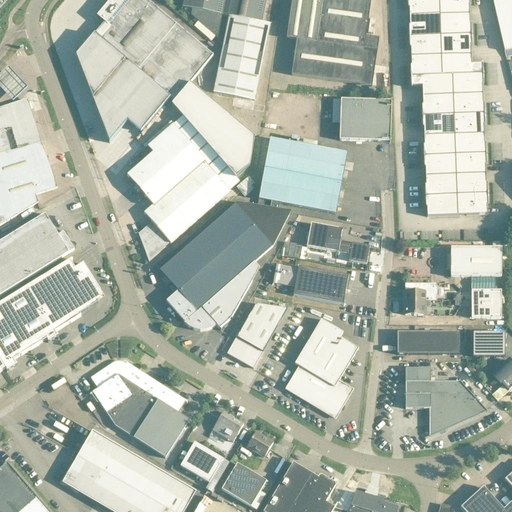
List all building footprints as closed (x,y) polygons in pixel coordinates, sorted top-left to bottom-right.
[(104,24),(75,56),(92,99),(109,144),(127,122),(140,133),(147,126),(170,99),(174,102),(171,106),(235,179),(249,167),(254,139),(189,84),(213,57),(145,0),(110,0),(97,17),(104,24)] [(270,25),(261,23),(266,0),(183,0),(182,7),(192,9),(191,16),(217,39),(222,15),(228,16),(212,94),(254,102),(270,25)] [(292,0),(287,40),(297,41),(293,77),(373,88),(380,40),(366,38),(371,0),(292,0)] [(407,0),(408,9),(409,9),(410,27),(409,27),(409,38),(408,38),(409,38),(409,49),(410,49),(411,67),(410,67),(411,78),(409,78),(411,78),(411,89),(412,89),(412,88),(422,87),(423,106),(422,106),(422,117),(421,117),(421,118),(422,118),(422,128),(423,128),(424,146),(423,146),(423,157),(422,157),(422,158),(423,158),(424,168),(425,168),(426,186),(425,186),(425,197),(424,197),(424,198),(425,198),(425,208),(426,208),(427,218),(487,215),(486,206),(487,206),(487,195),(488,195),(487,195),(487,184),(486,184),(485,166),(486,166),(485,155),(487,155),(485,155),(485,144),(484,144),(483,126),(484,126),(484,115),(485,115),(484,115),(483,104),(482,86),(483,86),(482,75),(484,75),(482,75),(482,64),(481,64),(481,65),(471,66),(470,47),(471,47),(471,36),(472,36),(472,35),(471,35),(470,25),(469,7),(470,7),(469,0),(407,0)] [(504,52),(511,49),(511,0),(507,0),(493,4),(504,52)] [(0,78),(0,92),(13,106),(27,92),(8,71),(0,78)] [(389,145),(390,145),(391,101),(341,99),(339,141),(389,143),(389,145)] [(0,109),(0,156),(41,143),(28,101),(13,106),(0,109)] [(170,244),(178,238),(215,205),(216,205),(230,193),(204,163),(205,162),(173,126),(155,141),(147,148),(153,154),(127,177),(152,206),(144,214),(151,223),(139,234),(138,234),(148,262),(149,262),(170,244)] [(347,154),(270,140),(258,200),(336,215),(347,154)] [(35,196),(58,189),(41,143),(0,156),(0,226),(38,204),(35,196)] [(254,190),(245,180),(236,188),(245,198),(254,190)] [(230,321),(259,270),(254,264),(273,248),(291,213),(237,204),(236,205),(160,272),(180,294),(171,302),(188,321),(183,326),(184,325),(187,327),(190,329),(193,331),(196,332),(199,332),(202,332),(206,332),(209,331),(212,330),(215,328),(216,327),(220,332),(221,331),(220,330),(230,321)] [(58,236),(45,215),(0,242),(0,296),(74,251),(66,237),(64,239),(61,234),(58,236)] [(356,264),(366,265),(369,248),(352,244),(351,246),(340,244),(342,230),(332,229),(310,225),(306,250),(337,254),(349,256),(348,262),(356,264)] [(303,247),(286,243),(283,257),(301,260),(303,247)] [(450,277),(501,277),(501,249),(450,249),(450,277)] [(72,260),(0,304),(0,360),(5,370),(7,372),(6,372),(6,373),(17,366),(16,366),(13,361),(47,341),(48,343),(47,343),(48,344),(58,337),(57,337),(54,333),(81,317),(80,317),(79,316),(99,303),(96,304),(99,292),(101,295),(83,265),(82,265),(82,266),(74,271),(70,263),(72,261),(72,260)] [(348,277),(298,268),(298,270),(276,266),(273,284),(295,288),(293,297),(343,306),(348,277)] [(426,301),(426,291),(403,292),(405,292),(405,297),(406,297),(406,302),(405,302),(405,316),(413,316),(413,317),(423,316),(423,301),(426,301)] [(471,319),(501,319),(501,291),(471,291),(471,319)] [(256,305),(227,355),(240,362),(272,308),(256,305)] [(254,370),(287,310),(272,308),(240,362),(254,370)] [(340,339),(343,333),(321,320),(295,365),(300,368),(286,390),(335,419),(348,397),(353,390),(339,382),(358,350),(340,339)] [(459,356),(459,333),(397,333),(397,356),(459,356)] [(473,358),(505,358),(505,333),(473,333),(473,358)] [(511,365),(508,361),(492,376),(497,382),(499,380),(509,392),(511,389),(511,365)] [(98,402),(115,427),(164,459),(188,421),(177,414),(185,401),(127,364),(126,365),(124,364),(122,364),(119,363),(117,363),(114,364),(112,365),(91,379),(98,389),(90,395),(90,396),(93,394),(98,402)] [(487,413),(460,382),(430,382),(430,369),(405,370),(405,410),(429,410),(429,438),(486,412),(487,413)] [(212,431),(233,443),(238,434),(243,426),(233,419),(235,416),(230,413),(228,416),(223,413),(218,422),(212,431)] [(109,511),(184,511),(196,493),(92,432),(62,484),(109,511)] [(273,443),(256,433),(247,448),(264,458),(273,443)] [(194,443),(180,467),(209,484),(223,460),(194,443)] [(0,511),(47,511),(7,464),(0,470),(0,511)] [(339,511),(340,510),(335,509),(326,503),(335,487),(335,484),(321,476),(319,477),(318,479),(293,464),(288,472),(263,511),(339,511)] [(221,490),(251,508),(266,482),(237,465),(221,490)] [(511,511),(511,502),(510,504),(503,510),(484,490),(483,488),(473,497),(470,500),(468,502),(460,509),(463,511),(511,511)] [(394,511),(395,511),(394,508),(383,505),(383,501),(386,501),(374,499),(355,493),(349,511),(345,511),(340,510),(339,511),(394,511)]
